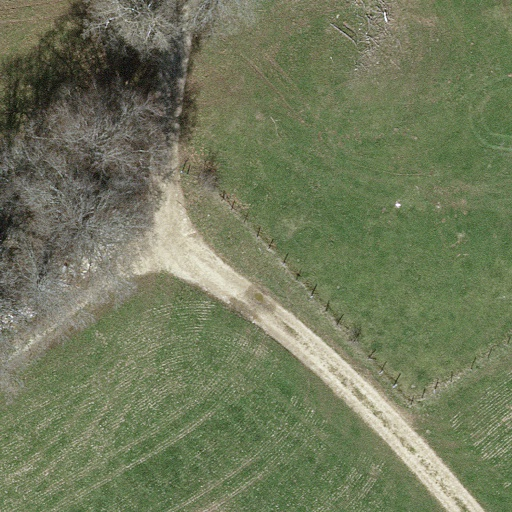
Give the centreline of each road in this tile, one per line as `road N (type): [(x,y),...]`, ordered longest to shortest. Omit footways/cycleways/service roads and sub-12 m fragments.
road 1 (track): [(186,0),(165,118),(171,238),(114,283),(0,344)]
road 2 (track): [(171,238),(250,296),(369,404),(459,511)]
